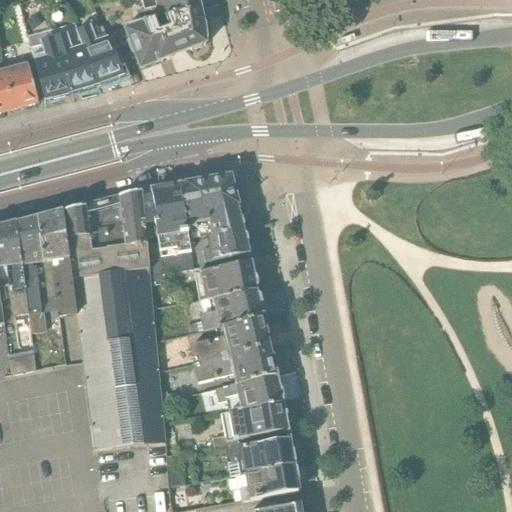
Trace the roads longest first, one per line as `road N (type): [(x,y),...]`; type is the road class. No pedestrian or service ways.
road 1 (residential): [(357,511),(286,132)]
road 2 (tertiary): [(511,37),(409,49),(279,91)]
road 3 (tertiary): [(286,132),(445,128),(511,109)]
road 4 (residential): [(0,209),(122,176),(184,139)]
road 5 (tertiary): [(0,176),(184,139)]
road 6 (tertiary): [(177,120),(0,175)]
road 7 (residential): [(177,120),(104,112),(0,140)]
